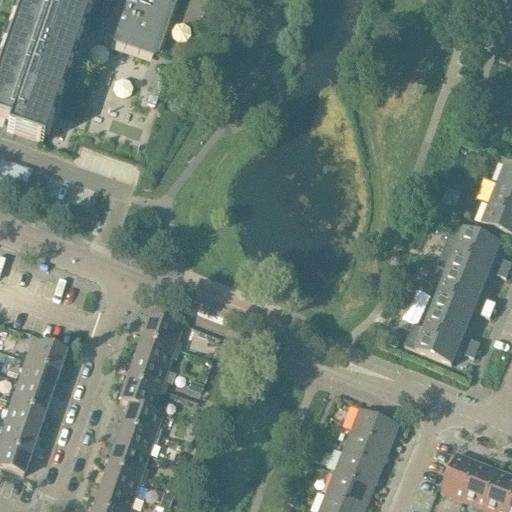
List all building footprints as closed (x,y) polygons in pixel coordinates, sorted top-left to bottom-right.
[(160,0),(21,0),(0,63),(0,119),(10,123),(7,132),(13,134),(13,135),(42,144),(69,65),(87,15),(103,21),(98,36),(113,41),(154,55),(171,6),(173,7),(174,4),(160,0)] [(511,192),(511,168),(509,167),(500,188),(511,192)] [(511,217),(511,192),(500,188),(492,209),(511,217)] [(511,241),(511,217),(492,209),(483,230),(511,241)] [(445,251),(455,255),(423,333),(412,329),(404,351),(451,370),(501,247),(454,229),(445,251)] [(508,276),(511,268),(503,264),(499,272),(508,276)] [(505,284),(508,276),(499,272),(496,280),(505,284)] [(493,315),(496,308),(487,304),(484,312),(493,315)] [(489,324),(493,315),(484,312),(480,320),(489,324)] [(177,345),(181,332),(147,320),(140,341),(179,355),(181,347),(177,345)] [(176,362),(179,355),(140,341),(133,362),(167,373),(171,361),(176,362)] [(58,376),(65,355),(32,343),(27,357),(22,355),(20,363),(58,376)] [(477,355),(480,346),(471,343),(468,352),(477,355)] [(474,364),(477,355),(468,352),(465,360),(474,364)] [(163,386),(167,373),(133,362),(126,382),(165,395),(167,387),(163,386)] [(51,397),(58,376),(20,363),(17,371),(22,373),(18,385),(51,397)] [(162,403),(165,395),(126,382),(119,404),(128,407),(153,415),(153,414),(157,402),(162,403)] [(44,417),(51,397),(18,385),(13,398),(9,396),(6,404),(44,417)] [(190,385),(187,393),(199,397),(202,389),(190,385)] [(37,438),(44,417),(6,404),(3,412),(8,414),(4,426),(37,438)] [(158,431),(162,417),(153,414),(153,415),(128,407),(121,427),(160,440),(162,432),(158,431)] [(390,450),(399,428),(360,412),(351,434),(390,450)] [(0,447),(30,458),(37,438),(4,426),(0,437),(0,447)] [(157,448),(160,440),(121,427),(114,448),(148,459),(152,447),(157,448)] [(382,471),(390,450),(351,434),(343,456),(382,471)] [(0,472),(23,480),(30,458),(0,447),(0,472)] [(143,472),(148,459),(114,448),(107,468),(145,481),(148,473),(143,472)] [(374,492),(382,471),(343,456),(335,476),(374,492)] [(463,505),(479,466),(456,457),(441,496),(463,505)] [(480,511),(484,511),(500,474),(479,466),(463,505),(480,511)] [(143,489),(145,481),(107,468),(100,489),(134,500),(138,487),(143,489)] [(508,511),(511,505),(511,479),(500,474),(484,511),(508,511)] [(361,511),(365,511),(374,492),(335,476),(326,498),(361,511)] [(129,511),(134,500),(100,489),(93,509),(101,511),(129,511)] [(162,496),(158,508),(168,511),(172,499),(162,496)] [(361,511),(326,498),(320,511),(361,511)]
